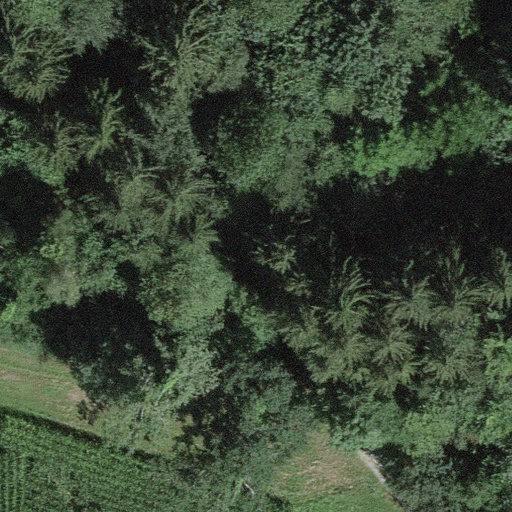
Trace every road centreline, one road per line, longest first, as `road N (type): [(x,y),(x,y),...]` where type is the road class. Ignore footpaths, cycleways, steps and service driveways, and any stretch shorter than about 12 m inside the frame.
road 1 (track): [(130,0),(299,366),(362,458),(415,511)]
road 2 (track): [(362,458),(0,352)]
